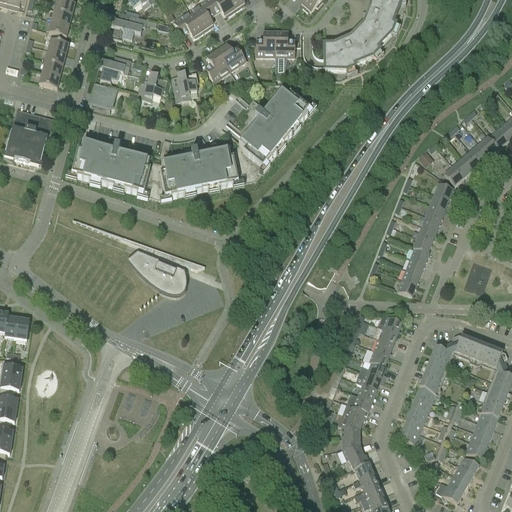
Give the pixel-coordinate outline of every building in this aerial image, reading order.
[(0,0),(0,9),(7,11),(10,0),(0,0)] [(19,14),(22,0),(10,0),(7,11),(19,14)] [(122,0),(127,7),(129,5),(133,11),(139,7),(144,13),(156,5),(152,0),(122,0)] [(235,15),(224,0),(211,0),(205,4),(214,19),(220,15),(224,20),(227,18),(228,19),(234,16),(235,15)] [(224,0),(235,15),(236,15),(236,14),(241,11),(240,9),(244,7),(240,2),(242,0),(224,0)] [(301,0),(305,3),(301,8),(303,10),(302,11),(307,16),(308,14),(310,16),(315,10),(317,12),(322,5),(321,4),(324,0),(301,0)] [(333,49),(324,49),(325,75),(346,75),(354,71),(353,69),(372,60),(378,54),(376,52),(391,36),(394,29),(391,28),(399,8),(399,7),(398,0),(370,0),(370,10),(367,19),(363,17),(363,23),(365,24),(363,28),(358,34),(353,39),(350,42),(348,42),(342,45),(340,41),(338,42),(336,45),(337,48),(333,49)] [(54,12),(54,14),(72,18),(72,17),(73,12),(74,10),(75,7),(65,5),(57,3),(54,12)] [(203,36),(204,36),(210,32),(209,31),(212,28),(209,23),(214,19),(205,4),(189,15),(203,36)] [(54,14),(51,25),(69,29),(70,23),(71,21),(72,18),(54,14)] [(203,36),(189,15),(173,26),(183,40),(189,36),(192,42),(196,39),(197,41),(202,37),(203,36)] [(155,31),(156,27),(147,24),(130,20),(128,27),(112,23),(110,31),(113,31),(110,42),(121,45),(122,42),(131,45),(134,37),(140,39),(142,31),(144,32),(145,28),(155,31)] [(51,25),(48,36),(52,37),(65,41),(66,41),(67,38),(67,36),(69,29),(51,25)] [(275,61),(275,35),(267,35),(267,37),(263,37),(263,43),(256,43),(256,47),(255,61),(275,61)] [(283,35),(275,35),(275,61),(274,84),(280,84),(280,76),(283,76),(283,61),(294,61),(294,44),(287,44),(287,37),(283,37),(283,35)] [(63,46),(65,41),(52,37),(51,43),(63,46)] [(65,59),(68,48),(67,48),(67,47),(63,46),(51,43),(50,43),(47,54),(65,59)] [(230,54),(226,49),(223,51),(222,50),(216,54),(216,53),(215,54),(230,75),(246,65),(238,53),(236,50),(230,54)] [(47,54),(44,65),(62,70),(63,68),(64,65),(65,59),(47,54)] [(214,86),(230,75),(215,54),(214,55),(209,59),(210,60),(206,62),(210,68),(204,72),(214,86)] [(127,79),(130,65),(114,61),(113,67),(101,64),(99,72),(102,73),(100,83),(110,86),(111,83),(118,85),(120,77),(127,79)] [(44,65),(41,76),(59,81),(61,75),(62,72),(62,70),(44,65)] [(41,78),(38,88),(39,88),(53,91),(56,92),(57,90),(59,81),(41,76),(41,78)] [(185,79),(184,76),(177,77),(179,89),(172,90),(176,107),(190,104),(188,97),(196,95),(195,88),(197,87),(195,77),(185,79)] [(165,95),(167,85),(157,82),(158,79),(150,77),(147,88),(141,87),(136,103),(150,106),(152,99),(160,101),(162,94),(165,95)] [(506,92),(511,87),(509,83),(503,88),(506,92)] [(109,117),(116,93),(95,87),(89,111),(109,117)] [(66,175),(64,181),(136,200),(148,203),(160,205),(171,203),(233,191),(256,186),(270,169),(317,111),(312,107),(309,111),(289,96),(287,98),(281,93),(264,114),(267,116),(264,120),(258,114),(253,120),(257,123),(234,152),(203,158),(204,161),(198,162),(196,154),(191,155),(192,160),(162,166),(124,156),(123,159),(118,158),(120,150),(114,149),(112,153),(79,145),(71,176),(66,175)] [(129,96),(128,102),(135,104),(137,98),(129,96)] [(488,107),(493,103),(491,99),(485,104),(488,107)] [(482,112),(488,107),(485,104),(479,109),(482,112)] [(49,136),(52,123),(16,114),(13,126),(16,127),(15,133),(30,137),(44,140),(47,135),(49,136)] [(465,127),(471,122),(468,118),(462,124),(465,127)] [(506,146),(511,141),(511,135),(505,127),(496,134),(506,146)] [(453,137),(459,132),(456,129),(450,134),(453,137)] [(21,170),(30,137),(15,133),(12,132),(4,161),(8,162),(7,165),(7,166),(21,170)] [(450,134),(445,138),(448,142),(453,137),(450,134)] [(497,154),(506,146),(496,134),(488,141),(487,142),(497,153),(497,154)] [(40,170),(48,141),(44,140),(30,137),(21,170),(35,173),(36,169),(40,170)] [(488,160),(497,153),(487,142),(488,141),(487,141),(478,149),(488,160)] [(166,160),(170,145),(163,143),(159,158),(166,160)] [(436,152),(442,147),(439,144),(433,149),(436,152)] [(430,157),(436,152),(433,149),(428,153),(430,157)] [(480,168),(488,160),(478,149),(470,156),(480,168)] [(426,156),(417,163),(422,168),(430,161),(426,156)] [(471,175),(480,168),(470,156),(461,163),(471,175)] [(462,183),(471,175),(461,163),(452,171),(462,183)] [(454,190),(462,183),(452,171),(443,179),(454,190)] [(448,205),(452,194),(443,190),(438,188),(433,199),(448,205)] [(444,215),(448,205),(433,199),(429,209),(444,215)] [(440,226),(444,215),(429,209),(425,220),(440,226)] [(435,237),(440,226),(425,220),(421,231),(435,237)] [(431,247),(435,237),(421,231),(417,241),(431,247)] [(427,258),(427,257),(431,247),(417,241),(412,253),(413,253),(413,252),(427,258)] [(136,257),(127,265),(134,275),(143,284),(153,292),(164,298),(169,300),(174,301),(180,300),(183,295),(185,289),(186,282),(184,276),(180,274),(182,269),(196,274),(204,271),(145,250),(143,253),(141,259),(137,257),(136,257)] [(413,252),(413,253),(409,263),(424,269),(428,258),(427,257),(427,258),(413,252)] [(420,279),(424,269),(409,263),(405,274),(420,279)] [(415,290),(420,279),(405,274),(401,284),(415,290)] [(411,301),(415,290),(401,284),(397,295),(411,301)] [(8,317),(0,315),(0,335),(5,337),(7,321),(8,321),(8,317)] [(397,338),(401,327),(383,320),(381,320),(377,331),(382,333),(397,338)] [(5,337),(4,341),(15,342),(18,322),(11,321),(9,321),(8,321),(7,321),(5,337)] [(18,322),(15,342),(26,344),(28,334),(28,328),(29,324),(22,323),(21,323),(19,322),(18,322)] [(358,335),(362,326),(357,324),(353,334),(358,335)] [(392,350),(397,338),(382,333),(377,331),(377,330),(372,342),(378,344),(392,350)] [(451,346),(453,353),(455,353),(461,340),(458,339),(453,341),(451,346)] [(455,355),(475,363),(481,348),(461,340),(455,353),(455,355)] [(388,361),(392,350),(378,344),(373,355),(388,361)] [(446,348),(441,346),(436,348),(435,351),(448,357),(449,354),(446,348)] [(496,372),(498,370),(496,369),(502,356),(481,348),(475,363),(496,372)] [(450,357),(449,354),(448,357),(435,351),(427,372),(442,378),(450,357)] [(383,372),(388,361),(373,355),(369,366),(383,372)] [(505,368),(507,362),(504,357),(502,356),(496,369),(498,370),(505,368)] [(2,364),(0,374),(0,379),(20,383),(22,371),(18,371),(19,370),(19,368),(19,367),(19,366),(2,364)] [(361,370),(359,375),(381,384),(383,385),(385,380),(383,379),(385,372),(383,371),(383,372),(369,366),(370,367),(368,373),(361,370)] [(434,398),(442,378),(427,372),(418,392),(434,398)] [(500,375),(499,377),(511,381),(511,374),(507,372),(500,375)] [(357,380),(355,386),(362,389),(376,395),(381,384),(359,375),(357,380)] [(497,376),(489,397),(505,403),(511,384),(511,381),(499,377),(497,376)] [(0,379),(0,396),(14,398),(14,397),(15,395),(15,394),(19,395),(20,383),(0,379)] [(468,380),(465,387),(472,389),(475,383),(468,380)] [(372,406),(376,395),(362,389),(357,400),(372,406)] [(330,393),(329,396),(334,398),(337,392),(335,392),(331,390),(330,393)] [(414,402),(430,409),(434,398),(418,392),(414,402)] [(482,394),(478,403),(485,406),(481,417),(497,423),(505,403),(489,397),(482,394)] [(0,412),(16,415),(17,403),(14,402),(14,401),(14,399),(14,398),(0,396),(0,412)] [(326,402),(332,404),(334,398),(329,396),(326,402)] [(352,411),(367,417),(372,406),(357,400),(350,397),(345,408),(352,411)] [(426,419),(430,409),(414,402),(410,412),(426,419)] [(325,405),(323,411),(328,413),(331,408),(325,405)] [(364,425),(367,417),(352,411),(345,408),(342,418),(345,420),(362,427),(362,425),(364,425)] [(323,411),(320,417),(326,419),(328,413),(323,411)] [(0,428),(10,430),(10,429),(10,427),(10,426),(14,426),(16,415),(0,412),(0,428)] [(422,429),(426,419),(410,412),(406,423),(422,429)] [(481,417),(477,427),(493,433),(497,423),(481,417)] [(359,434),(362,427),(345,420),(342,418),(337,430),(341,431),(359,434)] [(418,439),(422,429),(406,423),(402,433),(418,439)] [(477,427),(473,437),(489,443),(493,433),(477,427)] [(0,444),(11,446),(13,435),(9,434),(9,433),(9,431),(10,430),(0,428),(0,444)] [(444,437),(446,430),(440,428),(437,434),(439,435),(444,437)] [(341,442),(359,442),(359,434),(341,431),(341,442)] [(418,439),(402,433),(398,443),(415,449),(418,439)] [(473,437),(469,447),(485,453),(489,443),(473,437)] [(341,454),(359,450),(359,442),(341,442),(341,454)] [(0,461),(5,462),(5,460),(5,458),(9,458),(11,446),(0,444),(0,461)] [(485,453),(469,447),(465,457),(481,464),(485,453)] [(341,454),(335,455),(340,467),(346,464),(362,457),(359,450),(341,454)] [(443,462),(447,452),(443,450),(439,460),(443,462)] [(433,458),(431,454),(425,457),(427,461),(426,461),(428,465),(434,462),(433,458)] [(363,460),(362,457),(346,464),(346,465),(348,464),(353,473),(368,467),(365,459),(363,460)] [(473,479),(478,470),(463,461),(458,471),(473,479)] [(373,478),(368,467),(353,473),(353,474),(354,473),(359,484),(373,478)] [(467,489),(473,479),(458,471),(452,480),(467,489)] [(363,495),(378,489),(373,478),(359,484),(352,486),(354,492),(361,489),(363,495)] [(462,498),(467,489),(452,480),(447,489),(462,498)] [(361,509),(382,500),(378,489),(363,495),(366,501),(359,503),(361,509)] [(456,508),(462,498),(447,489),(441,499),(456,508)] [(383,511),(387,511),(382,500),(361,509),(362,511),(367,511),(370,511),(383,511)]
